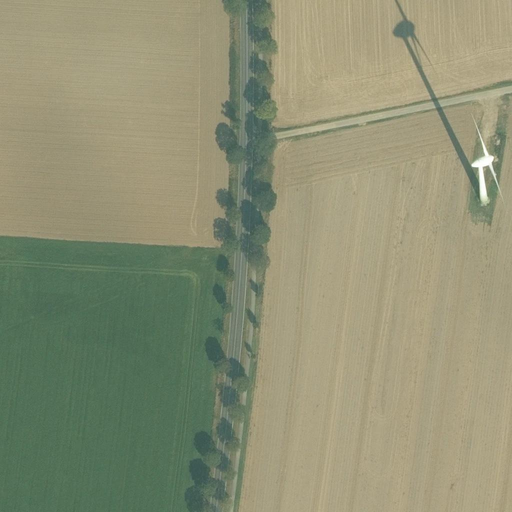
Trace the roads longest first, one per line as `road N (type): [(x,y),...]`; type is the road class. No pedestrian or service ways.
road 1 (secondary): [(218,511),(243,249),(245,0)]
road 2 (track): [(244,137),(511,91)]
